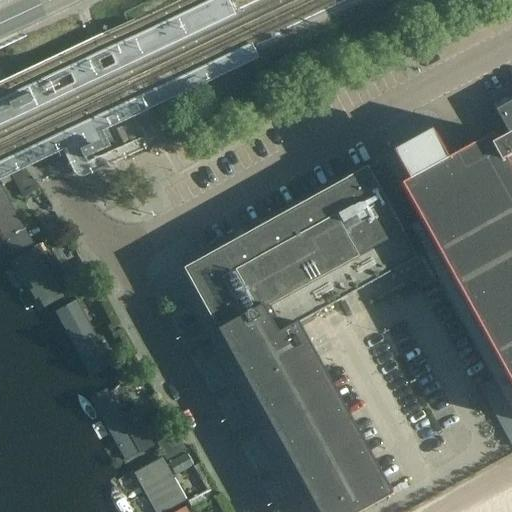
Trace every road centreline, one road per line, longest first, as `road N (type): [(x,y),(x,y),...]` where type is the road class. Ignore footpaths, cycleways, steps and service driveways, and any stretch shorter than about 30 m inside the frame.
road 1 (unclassified): [(119,262),(439,73),(511,39)]
road 2 (unclassified): [(257,511),(119,262)]
road 3 (unclassified): [(119,262),(0,104)]
